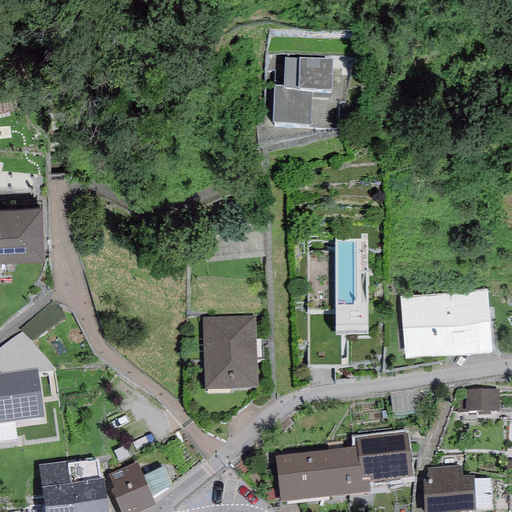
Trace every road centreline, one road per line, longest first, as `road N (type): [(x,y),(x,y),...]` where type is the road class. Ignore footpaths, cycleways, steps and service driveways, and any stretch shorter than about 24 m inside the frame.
road 1 (residential): [(162,511),(291,402),(511,368)]
road 2 (track): [(58,184),(177,204),(268,160)]
